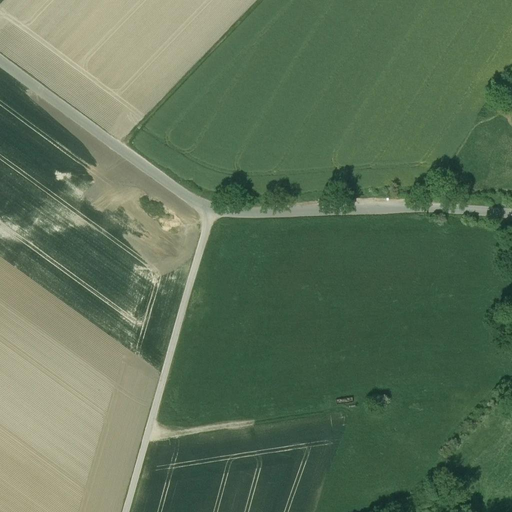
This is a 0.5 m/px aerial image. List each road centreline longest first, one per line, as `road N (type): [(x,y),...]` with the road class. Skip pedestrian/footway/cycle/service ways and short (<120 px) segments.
road 1 (residential): [(0,58),(210,214),(511,214)]
road 2 (track): [(118,145),(259,0)]
